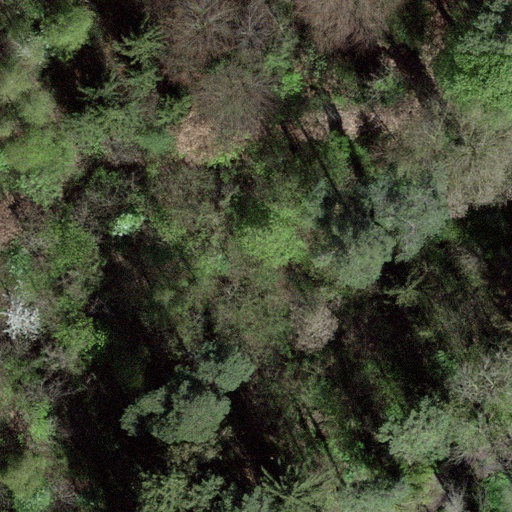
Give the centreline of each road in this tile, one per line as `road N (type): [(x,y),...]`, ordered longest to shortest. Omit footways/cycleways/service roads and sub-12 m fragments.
road 1 (track): [(319,0),(450,105),(511,132)]
road 2 (track): [(511,449),(403,511)]
